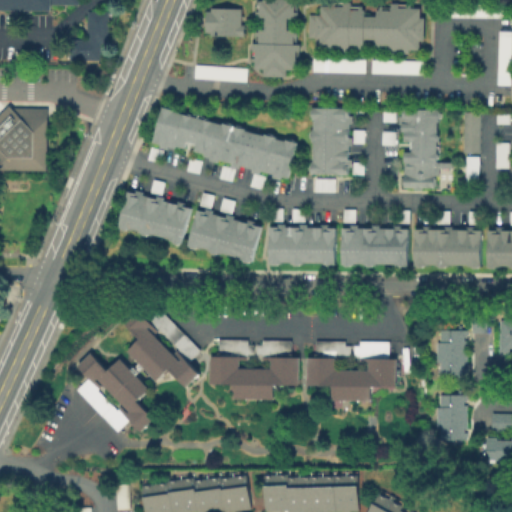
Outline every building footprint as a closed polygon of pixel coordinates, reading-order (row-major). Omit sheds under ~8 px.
[(77,0),(77,4),(48,4),(48,9),(0,8),(0,0),(77,0)] [(262,74),(263,67),(253,67),(253,61),(250,61),(250,56),(253,56),(253,49),(251,49),(251,41),(257,41),(257,34),(253,34),(253,30),(256,30),(256,27),(263,27),(263,17),(257,16),(258,14),(254,14),(254,9),(257,9),(257,0),(293,0),(293,10),(297,10),(297,14),(293,14),(293,17),(286,17),(286,28),(293,28),(293,31),(296,31),(296,35),(293,35),(293,42),(298,42),(298,50),(295,50),(295,58),(299,58),(299,61),(295,61),(294,69),(285,68),(285,75),(262,74)] [(306,36),(307,13),(319,13),(319,4),(328,4),(328,0),(333,0),(333,4),(341,5),(341,0),(349,0),(349,7),(357,8),(357,4),(360,4),(360,8),(377,8),(377,5),(381,5),(381,8),(389,9),(389,2),(397,2),(397,6),(405,6),(405,2),(409,2),(409,6),(419,6),(419,16),(423,16),(422,39),(418,39),(418,48),(407,48),(407,53),(403,53),(403,47),(396,47),(395,53),(388,53),(388,45),(380,45),(379,49),(374,49),(374,38),(362,37),(362,44),(360,43),(360,48),(355,48),(355,44),(348,44),(348,51),(339,51),(339,46),(333,46),(333,51),(327,50),(328,45),(318,45),(318,36),(306,36)] [(504,17),(445,16),(446,2),(505,3),(504,17)] [(242,34),(208,34),(208,31),(202,31),(202,9),(209,9),(209,6),(240,7),(239,23),(243,23),(242,34)] [(107,10),(107,44),(99,44),(99,58),(67,58),(67,39),(88,39),(88,32),(85,32),(85,10),(107,10)] [(509,82),(496,82),(497,30),(510,30),(509,82)] [(363,71),(311,69),(312,56),(364,58),(363,71)] [(423,73),(370,71),(371,58),(423,59),(423,73)] [(246,66),(245,80),(192,77),(193,63),(246,66)] [(10,106),(46,107),(44,170),(0,168),(0,110),(7,103),(10,106)] [(286,176),(279,174),(278,177),(269,175),(270,172),(258,169),(258,172),(249,169),(250,167),(237,163),(236,166),(228,164),(229,161),(216,157),(215,161),(207,159),(208,157),(201,155),(202,152),(193,149),(194,143),(184,141),(183,146),(174,144),(173,146),(166,145),(166,147),(157,145),(158,142),(150,140),(160,105),(296,141),(286,176)] [(309,172),(311,106),(348,107),(348,114),(351,114),(351,122),(347,122),(347,135),(350,136),(350,144),(348,144),(347,157),(350,157),(350,165),(347,165),(347,173),(309,172)] [(433,186),(400,186),(400,175),(402,175),(403,149),(409,150),(409,140),(403,140),(403,130),(401,130),(401,123),(397,123),(398,115),(401,115),(401,107),(439,108),(439,121),(436,121),(435,160),(452,161),(451,166),(438,166),(438,174),(433,174),(433,186)] [(508,122),(495,122),(495,108),(509,109),(508,122)] [(395,120),(381,120),(381,109),(395,109),(395,120)] [(479,151),(462,151),(462,110),(479,110),(479,151)] [(363,142),(351,142),(351,128),(363,128),(363,142)] [(394,130),(394,143),(380,143),(381,129),(394,130)] [(508,166),(494,166),(495,141),(508,141),(508,166)] [(162,148),(158,162),(145,158),(149,145),(162,148)] [(478,155),(476,185),(463,184),(465,154),(478,155)] [(201,159),(197,172),(184,169),(188,155),(201,159)] [(362,173),(351,173),(351,160),(362,160),(362,173)] [(234,167),(231,179),(218,176),(221,164),(234,167)] [(265,175),(261,188),(248,184),(252,171),(265,175)] [(333,189),(313,189),(313,176),(334,177),(333,189)] [(163,180),(160,193),(149,191),(151,178),(163,180)] [(191,207),(181,242),(116,223),(126,189),(133,191),(134,188),(142,190),(141,193),(153,197),(154,194),(163,196),(162,199),(175,202),(176,199),(184,201),(183,204),(191,207)] [(213,193),(209,206),(198,203),(201,190),(213,193)] [(234,199),(231,212),(218,209),(221,196),(234,199)] [(281,219),(270,220),(270,206),(281,206),(281,219)] [(260,225),(251,261),(187,244),(196,208),(203,210),(204,207),(212,209),(211,212),(224,215),(225,212),(233,214),(232,217),(245,220),(246,218),(254,220),(253,223),(260,225)] [(304,220),(290,220),(290,207),(304,207),(304,220)] [(354,221),(342,221),(342,207),(354,207),(354,221)] [(408,222),(395,222),(395,208),(408,208),(408,222)] [(449,222),(436,222),(436,209),(449,209),(449,222)] [(480,223),(467,223),(468,209),(481,210),(480,223)] [(335,263),(268,261),(269,225),(276,225),(276,222),(284,222),(284,225),(298,225),(298,222),(306,222),(306,225),(320,225),(320,222),(328,222),(328,226),(335,226),(335,263)] [(408,227),(407,264),(341,263),(342,226),(349,226),(349,223),(357,223),(357,226),(371,226),(371,223),(378,223),(378,226),(392,227),(392,224),(400,224),(400,227),(408,227)] [(480,265),(413,263),(414,227),(420,227),(420,224),(429,224),(429,227),(444,228),(444,224),(452,225),(452,228),(465,228),(465,224),(473,225),(473,228),(481,228),(480,265)] [(511,264),(487,264),(487,228),(494,228),(494,224),(504,224),(504,228),(511,228),(511,264)] [(155,380),(125,348),(137,336),(120,319),(134,306),(146,319),(158,307),(198,349),(187,360),(198,372),(184,386),(167,368),(155,380)] [(496,318),(511,318),(511,357),(495,357),(496,318)] [(436,328),(464,327),(465,375),(435,375),(435,363),(433,363),(433,341),(436,340),(436,328)] [(272,398),(231,397),(231,382),(207,382),(208,354),(216,354),(216,337),(246,338),(246,342),(252,343),(251,352),(246,351),(246,359),(237,359),(237,366),(268,367),(268,360),(259,360),(259,352),(255,351),(255,344),(260,344),(260,338),(289,338),(289,356),(297,356),(296,384),(272,383),(272,398)] [(329,398),(329,384),(305,384),(305,356),(313,356),(313,339),(343,339),(343,344),(348,344),(348,354),(343,353),(343,361),(333,360),(333,368),(365,368),(365,362),(356,362),(357,354),(352,354),(352,344),(357,344),(357,339),(387,340),(386,357),(394,357),(394,385),(370,385),(369,399),(329,398)] [(139,430),(127,418),(114,430),(74,388),(86,376),(74,364),(88,351),(105,368),(117,356),(147,387),(135,399),(152,417),(139,430)] [(436,393),(437,405),(434,405),(434,426),(437,426),(437,440),(464,439),(463,393),(436,393)] [(489,429),(511,429),(511,412),(490,412),(489,429)] [(511,433),(483,435),(484,461),(511,460),(511,433)] [(231,475),(244,473),(249,508),(236,510),(231,475)] [(273,474),(285,473),(285,476),(286,510),(274,510),(273,474)] [(261,474),(273,474),(274,510),(262,510),(261,474)] [(344,475),(355,474),(356,511),(344,511),(344,475)] [(210,511),(205,477),(218,475),(218,477),(223,510),(210,511)] [(218,477),(231,475),(236,510),(223,511),(223,510),(218,477)] [(309,511),(308,476),(320,475),(321,511),(309,511)] [(321,511),(320,475),(332,475),(333,511),(321,511)] [(332,475),(344,475),(344,511),(333,511),(332,475)] [(183,511),(178,478),(191,476),(192,479),(196,511),(183,511)] [(285,476),(296,476),(297,511),(286,511),(286,510),(285,476)] [(297,511),(296,476),(308,476),(309,511),(297,511)] [(192,479),(205,477),(210,511),(196,511),(192,479)] [(165,479),(178,478),(183,511),(169,511),(165,481),(165,479)] [(156,511),(152,482),(165,481),(169,511),(156,511)] [(143,511),(139,484),(152,482),(156,511),(143,511)] [(128,510),(115,511),(113,483),(126,483),(128,510)] [(362,511),(374,489),(387,495),(378,511),(362,511)] [(378,511),(387,495),(399,501),(397,505),(393,511),(378,511)]
